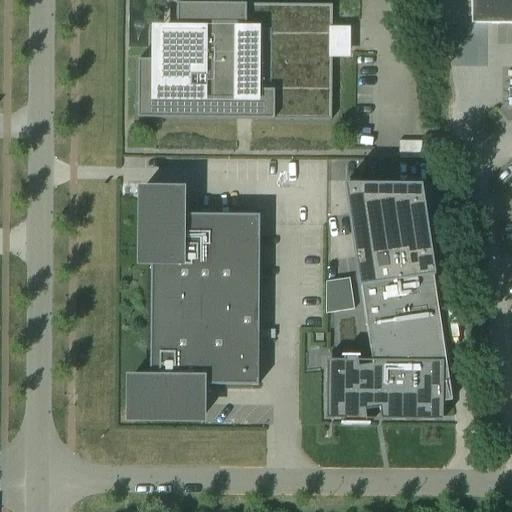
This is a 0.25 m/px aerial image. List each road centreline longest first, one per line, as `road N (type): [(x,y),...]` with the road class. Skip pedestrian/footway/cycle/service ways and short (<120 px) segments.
road 1 (unclassified): [(36,481),(39,0)]
road 2 (unclassified): [(36,481),(511,487)]
road 3 (unknown): [(507,487),(489,176),(499,152),(511,148)]
